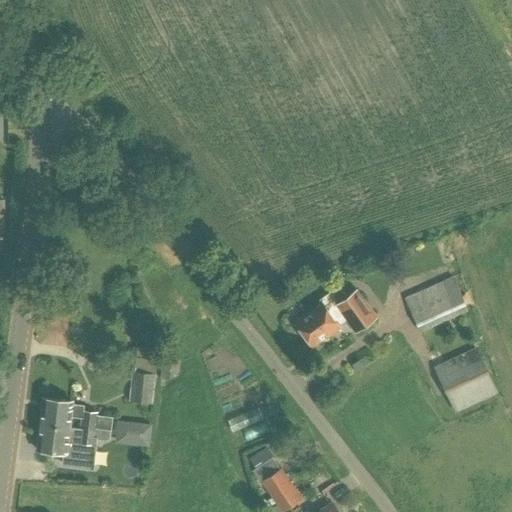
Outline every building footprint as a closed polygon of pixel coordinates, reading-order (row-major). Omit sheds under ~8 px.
[(419,332),(468,310),(452,276),(404,298),(419,332)] [(376,316),(357,289),(328,311),(321,303),(294,323),(311,346),(339,326),(335,322),(342,317),(354,332),(376,316)] [(454,412),(497,392),(475,346),(432,365),(454,412)] [(153,359),(154,349),(136,347),(135,359),(153,359)] [(181,358),(179,358),(172,356),(170,364),(162,362),(159,378),(163,379),(168,379),(178,375),(181,358)] [(156,374),(157,360),(153,359),(135,359),(133,371),(132,371),(129,401),(152,404),(156,374)] [(358,360),(352,364),(357,371),(363,367),(358,360)] [(113,417),(97,415),(98,412),(84,410),(84,405),(72,404),(72,401),(42,397),(39,424),(69,427),(70,417),(81,418),(80,429),(96,430),(111,431),(113,417)] [(151,425),(126,422),(124,436),(150,439),(151,425)] [(80,429),(69,427),(39,424),(36,450),(64,453),(63,456),(82,458),(83,443),(95,444),(96,430),(80,429)] [(275,429),(256,434),(258,442),(277,437),(275,429)] [(280,469),(272,457),(252,470),(261,483),(262,483),(280,511),(281,511),(302,499),(281,467),(280,469)] [(338,511),(332,503),(318,511),(338,511)]
